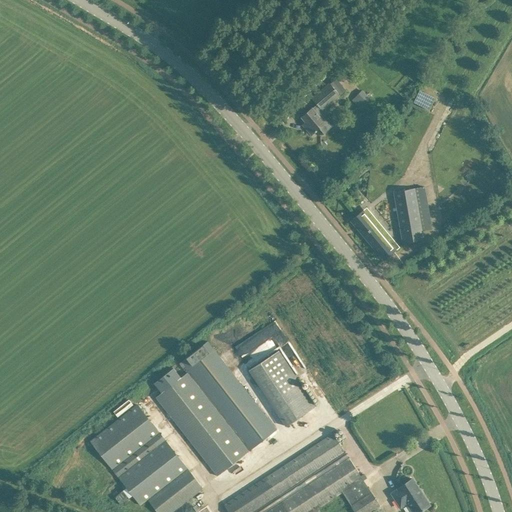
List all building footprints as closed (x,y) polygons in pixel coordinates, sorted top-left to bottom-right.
[(322,110),(345,90),(338,82),(333,86),(329,82),(326,85),(319,91),(311,98),(317,104),(302,117),(306,122),(303,124),(311,134),(314,132),(315,133),(317,130),(319,128),(324,133),(331,127),(333,126),(330,124),(326,121),(323,117),(322,116),(319,119),(314,114),(320,108),(322,110)] [(362,90),(355,98),(363,106),(370,99),(364,93),(362,90)] [(403,243),(423,239),(414,188),(394,192),(403,243)] [(370,213),(367,215),(363,210),(351,220),(384,260),(396,250),(391,244),(394,242),(370,213)] [(261,330),(265,338),(281,330),(277,323),(261,330)] [(208,341),(180,363),(187,373),(181,377),(162,392),(156,397),(218,476),(230,466),(234,470),(240,465),(236,461),(277,429),(208,341)] [(278,350),(249,370),(286,426),(315,407),(278,350)] [(162,392),(181,377),(173,368),(154,383),(162,392)] [(148,499),(157,511),(170,511),(202,487),(137,404),(90,441),(126,486),(127,487),(133,495),(140,505),(148,499)] [(311,511),(330,500),(332,502),(337,499),(335,497),(343,492),(355,511),(368,511),(380,505),(333,434),(225,505),(229,511),(311,511)] [(419,511),(430,505),(412,478),(390,493),(400,508),(407,503),(413,511),(419,511)] [(113,496),(120,505),(133,495),(127,487),(126,486),(113,496)]
